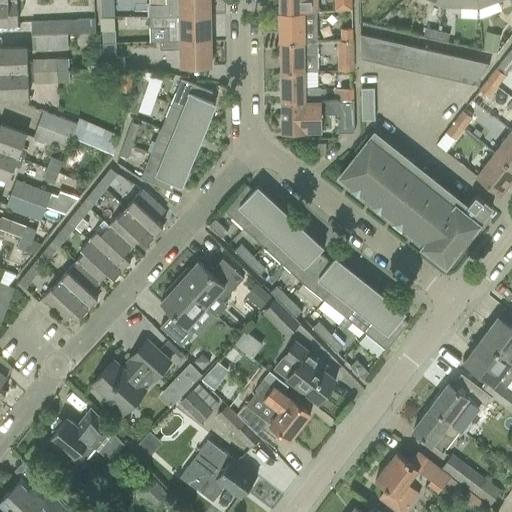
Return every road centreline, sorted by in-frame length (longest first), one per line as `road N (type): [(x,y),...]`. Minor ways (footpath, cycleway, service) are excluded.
road 1 (residential): [(250,147),(0,446)]
road 2 (residential): [(287,511),(453,303)]
road 3 (residential): [(453,303),(250,147)]
road 4 (residential): [(250,147),(242,0)]
